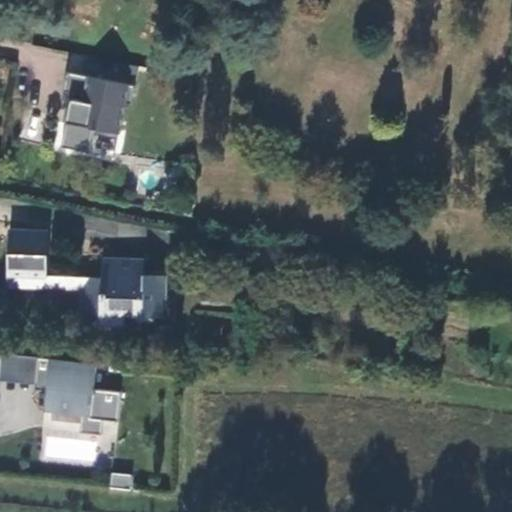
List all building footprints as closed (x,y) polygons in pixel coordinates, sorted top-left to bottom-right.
[(134,83),(65,69),(62,89),(67,90),(64,109),(67,110),(60,145),(89,150),(92,132),(100,127),(118,131),(124,101),(130,102),(134,83)] [(140,258),(100,257),(99,276),(78,276),(77,312),(97,314),(98,323),(122,324),(123,314),(134,314),(134,318),(150,320),(151,315),(158,314),(159,297),(162,296),(163,273),(140,273),(140,258)] [(2,349),(0,364),(0,377),(34,381),(37,353),(2,349)] [(34,381),(33,386),(46,388),(44,405),(81,410),(79,429),(100,431),(102,416),(117,418),(120,388),(93,385),(96,359),(37,353),(34,381)] [(130,473),(111,471),(109,486),(129,489),(130,473)]
